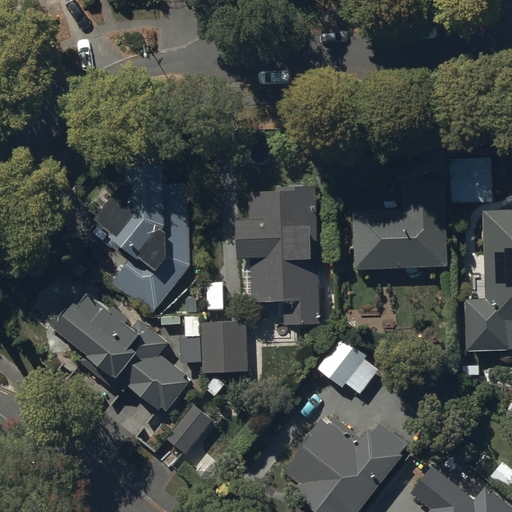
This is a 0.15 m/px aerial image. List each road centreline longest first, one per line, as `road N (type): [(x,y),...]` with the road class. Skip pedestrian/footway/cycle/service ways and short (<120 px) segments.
road 1 (residential): [(203,59),(511,50)]
road 2 (residential): [(0,185),(79,94),(148,65),(203,59)]
road 3 (residential): [(0,414),(122,511)]
